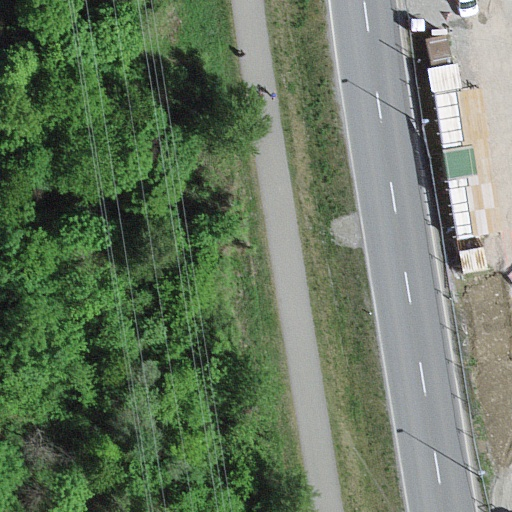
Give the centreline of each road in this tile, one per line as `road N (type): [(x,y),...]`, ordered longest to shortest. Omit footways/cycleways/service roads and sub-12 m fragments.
road 1 (unclassified): [(446,511),(363,0)]
road 2 (track): [(328,511),(248,0)]
